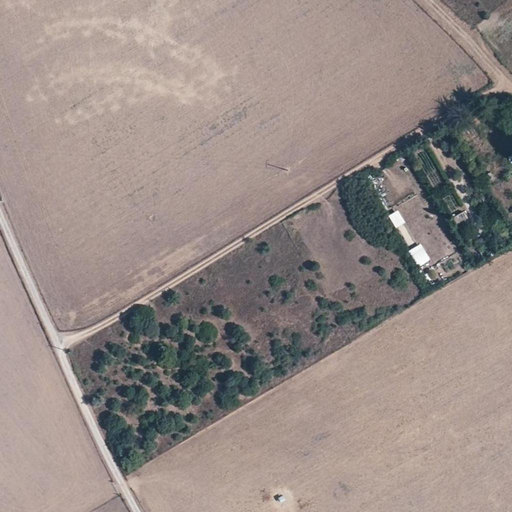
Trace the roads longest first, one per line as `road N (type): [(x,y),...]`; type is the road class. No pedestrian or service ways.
road 1 (track): [(56,338),(82,336),(164,290),(506,80)]
road 2 (unclassified): [(0,211),(138,511)]
